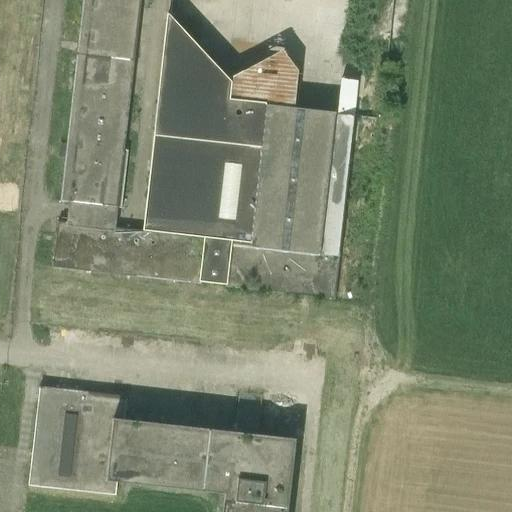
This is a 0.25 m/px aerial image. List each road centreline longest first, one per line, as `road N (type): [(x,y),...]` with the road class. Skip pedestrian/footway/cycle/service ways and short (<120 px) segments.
road 1 (track): [(348,511),(358,421),(377,380),(367,313),(400,0)]
road 2 (track): [(313,387),(326,378),(511,394)]
